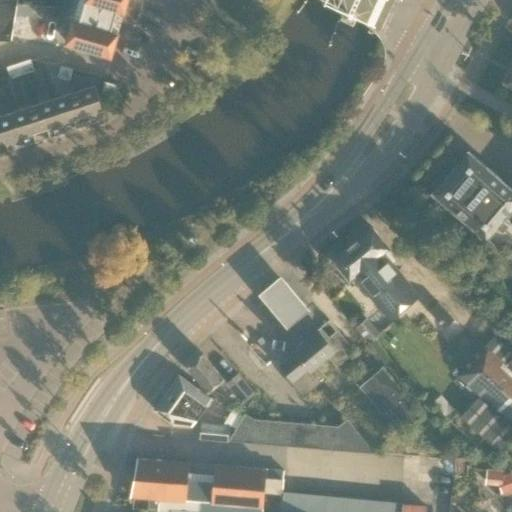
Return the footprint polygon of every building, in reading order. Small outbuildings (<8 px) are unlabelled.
[(19,2),(19,0),(0,0),(0,37),(12,38),(17,2),(19,2)] [(85,0),(80,19),(73,17),(66,41),(112,55),(119,31),(112,29),(118,9),(125,11),(127,0),(85,0)] [(34,3),(33,15),(53,17),(55,5),(34,3)] [(19,62),(23,74),(35,70),(31,58),(19,62)] [(224,71),(217,58),(198,69),(205,82),(224,71)] [(10,78),(23,74),(19,62),(7,66),(10,78)] [(58,76),(70,79),(73,68),(60,65),(58,76)] [(102,92),(114,96),(117,84),(105,81),(102,92)] [(74,91),(84,124),(105,117),(95,85),(74,91)] [(64,130),(84,124),(74,91),(53,98),(64,130)] [(43,137),(64,130),(53,98),(32,105),(43,137)] [(22,144),(43,137),(32,105),(11,112),(22,144)] [(0,149),(1,151),(22,144),(11,112),(0,115),(0,149)] [(511,188),(468,151),(432,193),(485,239),(497,225),(502,230),(510,220),(511,222),(511,188)] [(386,299),(379,305),(390,319),(419,295),(383,252),(389,248),(372,228),(350,247),(367,267),(369,264),(388,286),(380,293),(386,299)] [(355,276),(379,305),(386,299),(380,293),(388,286),(369,264),(367,267),(350,247),(333,261),(350,281),(355,276)] [(279,275),(258,293),(285,324),(306,307),(279,275)] [(430,310),(445,327),(455,319),(439,301),(430,310)] [(380,333),(367,318),(356,327),(369,343),(380,333)] [(325,340),(319,332),(306,343),(304,341),(297,347),(298,349),(295,351),(296,352),(280,366),(288,376),(286,378),(303,398),(327,378),(316,365),(328,355),(337,366),(355,350),(338,329),(325,340)] [(262,366),(275,356),(258,334),(245,344),(262,366)] [(511,365),(508,362),(507,364),(486,345),(459,375),(511,424),(511,365)] [(238,372),(226,382),(202,354),(186,366),(208,390),(215,384),(226,396),(233,390),(242,402),(254,392),(238,372)] [(360,385),(400,433),(424,413),(383,366),(360,385)] [(154,408),(174,423),(190,425),(210,397),(198,387),(197,388),(179,374),(154,408)] [(461,416),(499,451),(511,436),(511,427),(479,396),(461,416)] [(347,418),(339,425),(255,418),(244,412),(229,440),(375,452),(347,418)] [(200,438),(228,440),(229,425),(201,423),(200,438)] [(282,491),(283,478),(283,470),(218,465),(216,496),(188,494),(191,463),(141,459),(133,498),(158,500),(157,504),(161,505),(159,511),(167,511),(174,511),(175,509),(200,511),(199,511),(262,511),(263,508),(265,508),(267,493),(282,494),(279,511),(400,511),(402,502),(282,491)] [(501,493),(511,488),(511,471),(495,477),(501,493)]
